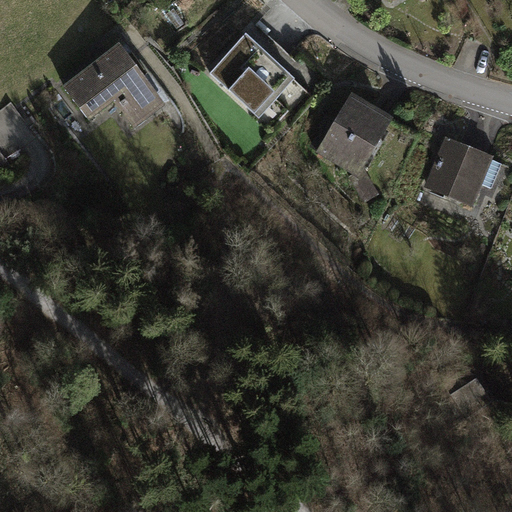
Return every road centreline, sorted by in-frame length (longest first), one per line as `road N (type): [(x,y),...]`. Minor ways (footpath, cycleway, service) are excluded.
road 1 (track): [(0,272),(293,511)]
road 2 (track): [(230,173),(222,182),(210,440)]
road 3 (residential): [(511,110),(378,60),(297,0)]
